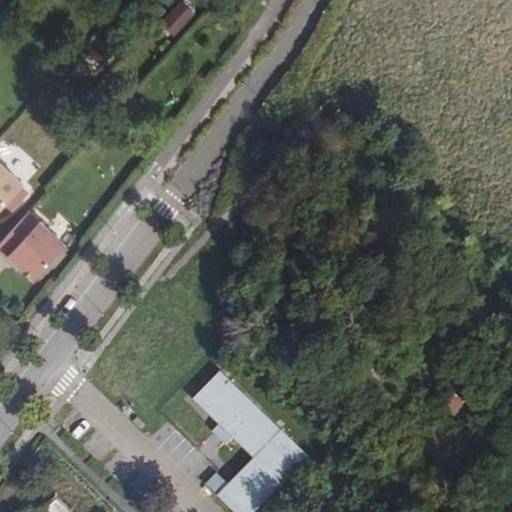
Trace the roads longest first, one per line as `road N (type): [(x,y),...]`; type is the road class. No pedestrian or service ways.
road 1 (residential): [(170,203),(0,422)]
road 2 (unclassified): [(307,0),(170,203)]
